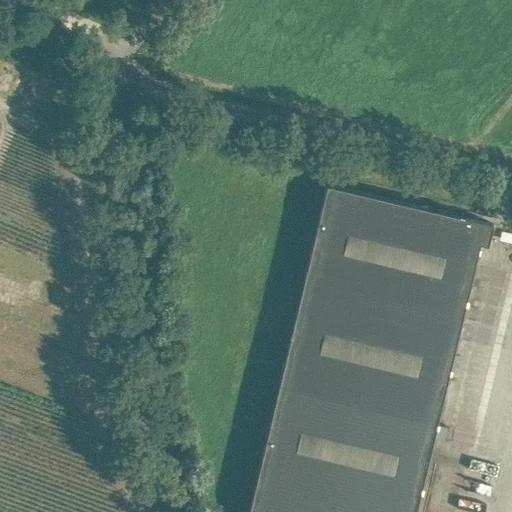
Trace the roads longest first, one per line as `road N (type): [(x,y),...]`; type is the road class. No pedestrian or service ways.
road 1 (unclassified): [(177,511),(111,241),(105,144),(120,48)]
road 2 (track): [(511,178),(164,90),(131,73),(120,48)]
